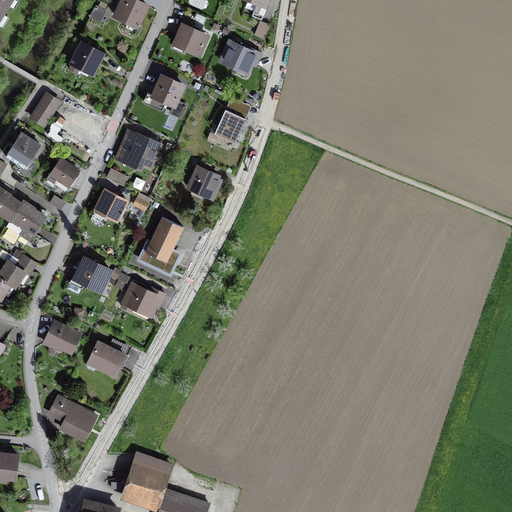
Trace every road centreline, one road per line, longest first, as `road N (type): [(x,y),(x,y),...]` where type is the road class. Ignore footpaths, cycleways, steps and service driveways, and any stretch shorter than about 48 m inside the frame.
road 1 (residential): [(291,0),(276,87),(237,201),(73,499)]
road 2 (residential): [(31,322),(166,0)]
road 3 (track): [(266,122),(511,222)]
